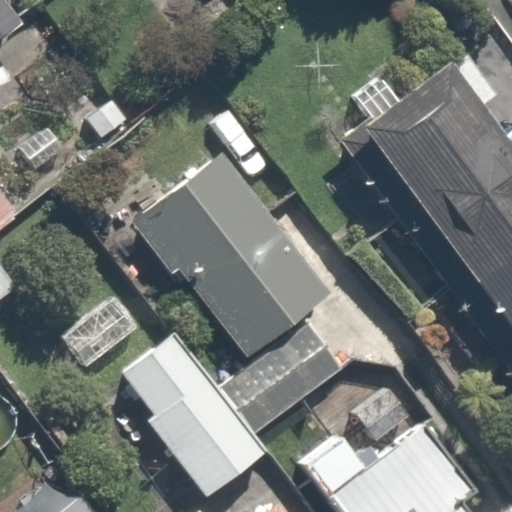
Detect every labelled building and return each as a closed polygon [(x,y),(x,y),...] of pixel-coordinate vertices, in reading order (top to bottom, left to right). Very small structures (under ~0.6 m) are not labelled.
[(511,64),(481,22),(342,122),(511,357),(511,64)] [(211,152),(121,222),(223,355),(289,304),(313,285),(211,152)] [(0,185),(0,284),(7,279),(0,268),(0,215),(14,205),(0,185)] [(383,335),(333,270),(313,285),(289,304),(223,355),(206,367),(266,444),(278,460),(284,455),(360,397),(339,369),(383,335)] [(96,376),(191,501),(243,462),(266,444),(206,367),(170,319),(96,376)] [(360,397),(284,455),(327,511),(459,511),(448,496),(467,482),(386,377),(360,397)] [(191,501),(177,511),(281,511),(243,462),(191,501)] [(92,511),(76,489),(45,511),(92,511)]
